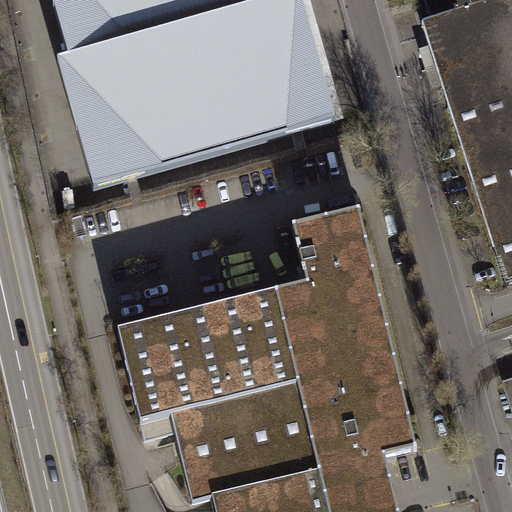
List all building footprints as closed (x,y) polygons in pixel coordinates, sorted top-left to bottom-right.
[(59,66),(94,193),(335,125),(299,0),(51,0),(70,62),(59,66)] [(423,30),(507,291),(511,288),(511,0),(422,0),(432,27),(423,30)] [(175,436),(400,380),(359,215),(293,231),(306,289),(119,334),(145,443),(175,436)] [(386,460),(417,452),(400,380),(175,436),(192,506),(214,501),(319,476),(386,460)] [(319,476),(327,511),(399,511),(395,498),(386,460),(319,476)] [(327,511),(319,476),(214,501),(216,511),(327,511)]
